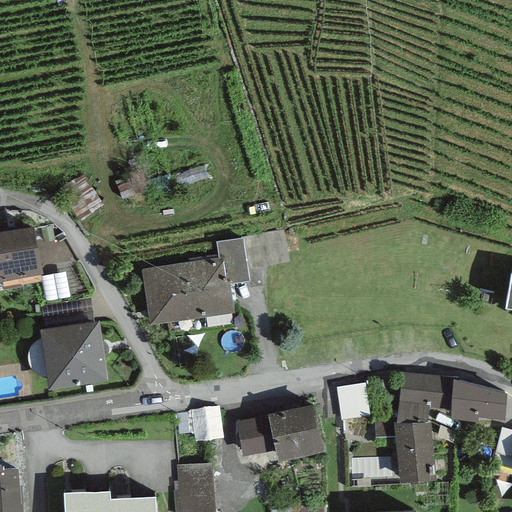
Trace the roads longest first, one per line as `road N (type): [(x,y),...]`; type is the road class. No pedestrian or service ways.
road 1 (residential): [(511,385),(455,363),(404,361),(172,399)]
road 2 (residential): [(0,202),(36,208),(75,228),(172,399)]
road 3 (residential): [(172,399),(34,418)]
